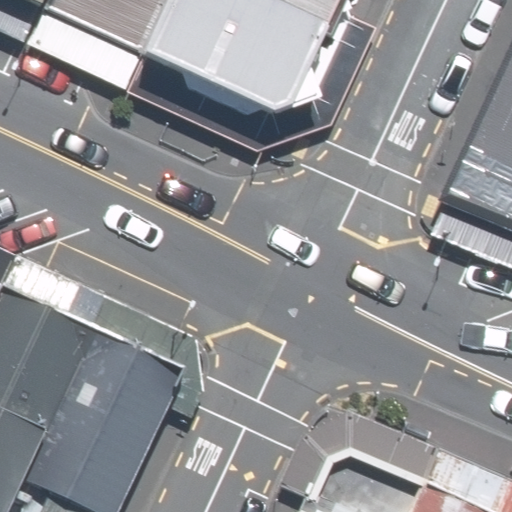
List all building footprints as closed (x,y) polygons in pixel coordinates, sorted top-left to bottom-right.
[(4,0),(41,16),(48,0),(4,0)] [(48,0),(41,16),(143,62),(170,0),(48,0)] [(253,0),(170,0),(143,62),(277,127),(339,108),(365,53),(334,37),(253,0)] [(253,0),(334,37),(351,0),(253,0)] [(437,210),(511,242),(511,39),(434,209),(437,210)] [(511,242),(437,210),(425,239),(511,276),(511,242)] [(0,326),(9,307),(0,303),(0,326)] [(89,343),(9,307),(0,326),(0,511),(17,511),(25,493),(89,343)] [(116,511),(174,379),(89,343),(25,493),(70,511),(116,511)] [(412,511),(425,485),(353,452),(329,459),(303,511),(412,511)] [(486,511),(425,485),(412,511),(486,511)]
